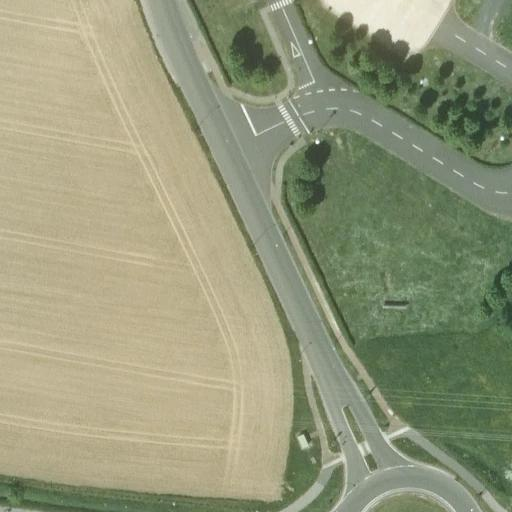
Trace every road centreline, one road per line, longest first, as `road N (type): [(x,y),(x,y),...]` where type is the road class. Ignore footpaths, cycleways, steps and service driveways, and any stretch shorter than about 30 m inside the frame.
road 1 (unclassified): [(380,486),(161,0)]
road 2 (track): [(0,478),(233,508)]
